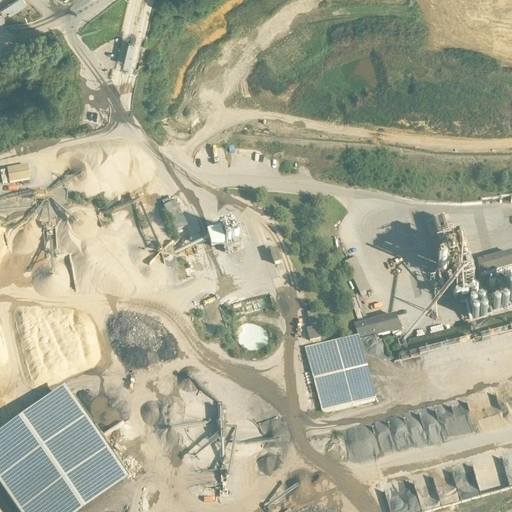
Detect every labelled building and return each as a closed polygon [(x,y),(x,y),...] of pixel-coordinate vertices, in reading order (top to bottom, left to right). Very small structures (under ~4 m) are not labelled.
[(22,0),(17,0),(0,11),(0,22),(26,6),(22,0)] [(130,65),(135,44),(123,41),(117,62),(130,65)] [(6,185),(30,180),(28,165),(3,170),(6,185)] [(186,225),(173,200),(161,206),(174,232),(186,225)] [(457,251),(444,207),(433,210),(446,254),(457,251)] [(235,225),(217,230),(219,234),(220,234),(224,247),(223,248),(224,252),(241,247),(235,225)] [(219,234),(207,238),(211,251),(223,248),(224,247),(220,234),(219,234)] [(511,242),(511,240),(477,250),(481,264),(511,255),(511,242)] [(357,246),(344,252),(359,285),(371,280),(357,246)] [(466,251),(460,252),(463,263),(469,261),(466,251)] [(451,263),(447,264),(454,288),(458,287),(451,263)] [(388,310),(354,321),(359,337),(393,327),(388,310)] [(307,344),(316,341),(312,329),(303,332),(307,344)] [(358,338),(304,353),(321,414),(375,399),(358,338)] [(413,345),(397,352),(400,358),(416,350),(413,345)] [(66,402),(0,447),(0,487),(16,511),(83,511),(123,485),(66,402)] [(391,489),(392,494),(383,497),(387,511),(418,511),(410,484),(391,489)]
